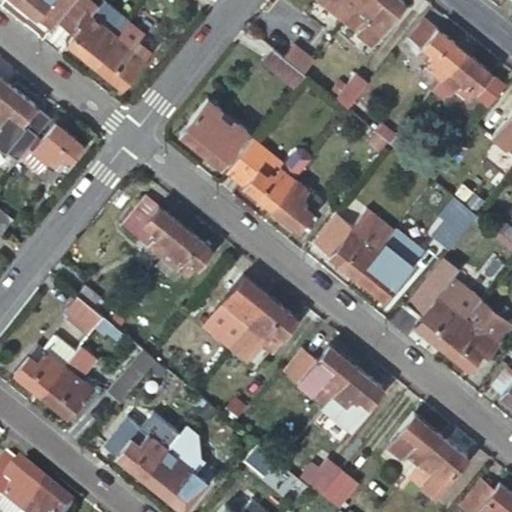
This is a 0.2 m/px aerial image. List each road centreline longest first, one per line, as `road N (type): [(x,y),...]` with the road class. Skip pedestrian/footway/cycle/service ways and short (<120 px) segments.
road 1 (residential): [(511,442),(133,135)]
road 2 (residential): [(0,299),(133,135)]
road 3 (residential): [(137,511),(0,400)]
road 4 (residential): [(133,135),(241,0)]
road 5 (residential): [(133,135),(0,27)]
